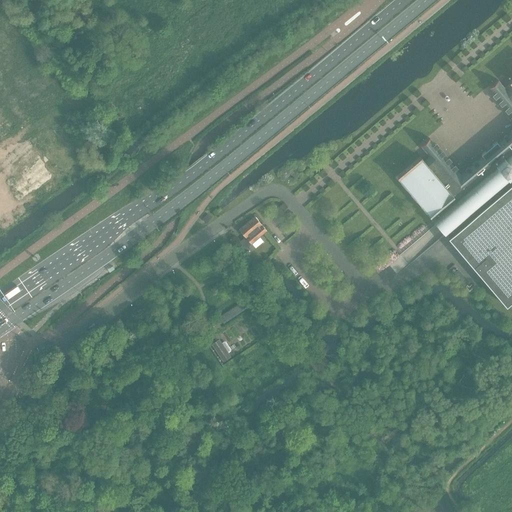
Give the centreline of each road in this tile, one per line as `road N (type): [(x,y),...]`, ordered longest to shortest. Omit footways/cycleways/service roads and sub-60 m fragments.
road 1 (primary): [(0,328),(184,199),(427,0)]
road 2 (primary): [(402,0),(175,186),(0,305)]
